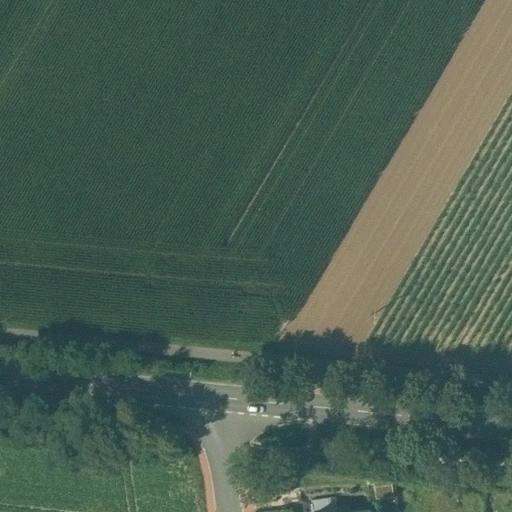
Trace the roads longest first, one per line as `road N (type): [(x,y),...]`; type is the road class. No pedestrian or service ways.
road 1 (residential): [(0,334),(511,383)]
road 2 (secondary): [(223,397),(511,425)]
road 3 (secondary): [(0,376),(223,397)]
